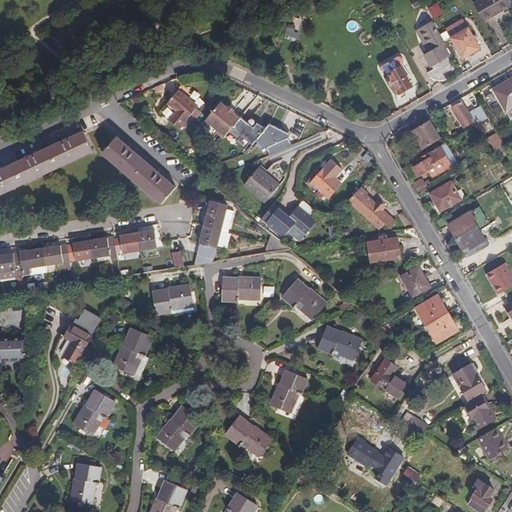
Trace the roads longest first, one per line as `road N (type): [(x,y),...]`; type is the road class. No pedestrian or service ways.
road 1 (residential): [(0,150),(173,67),(198,63),(225,68),(372,138)]
road 2 (residential): [(372,138),(511,377)]
road 3 (residential): [(178,231),(176,211),(0,239)]
road 4 (residential): [(511,57),(372,138)]
road 5 (residential): [(128,511),(144,408),(188,382)]
road 6 (residential): [(188,382),(247,384),(255,352),(215,337)]
